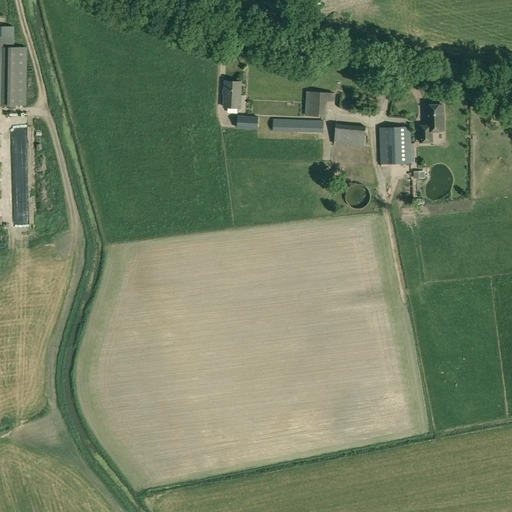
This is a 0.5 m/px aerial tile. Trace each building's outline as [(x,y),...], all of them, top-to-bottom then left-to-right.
[(0,105),(11,105),(12,47),(14,47),(14,36),(0,36),(0,105)] [(12,47),(11,105),(25,106),(26,47),(14,47),(12,47)] [(225,81),(224,107),(239,108),(241,82),(225,81)] [(307,91),(305,116),(326,117),(327,102),(334,102),(334,93),(307,91)] [(427,126),(420,126),(420,142),(432,142),(432,131),(444,131),(443,105),(426,106),(427,126)] [(238,128),(258,129),(258,117),(238,116),(238,128)] [(273,119),(273,131),(324,133),(324,120),(273,119)] [(336,124),(335,144),(364,147),(365,127),(336,124)] [(410,127),(379,128),(380,164),(412,163),(411,144),(410,127)] [(346,192),(345,195),(345,198),(346,201),(348,204),(350,207),(353,208),(356,209),(359,209),(362,209),(365,207),(367,205),(369,202),(370,199),(371,196),(370,193),(369,190),(367,188),(364,186),(362,184),(358,184),(355,184),(352,185),(350,187),(347,189),(346,192)]
